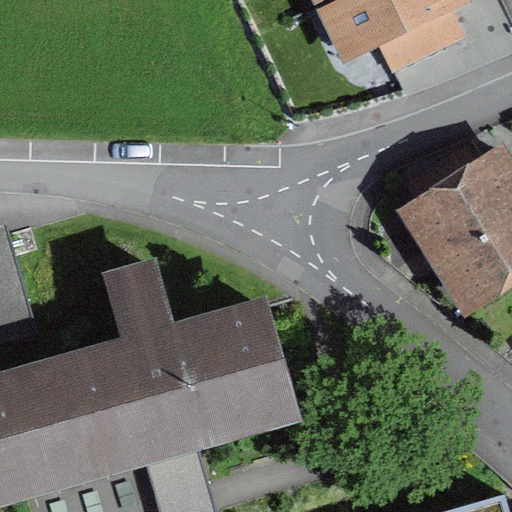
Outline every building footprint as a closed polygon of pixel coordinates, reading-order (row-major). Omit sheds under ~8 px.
[(318,0),(326,16),(358,0),(318,0)] [(358,0),(326,16),(349,64),(385,47),(397,71),(461,41),(447,11),(464,3),(462,0),(358,0)] [(511,162),(507,155),(410,219),(473,313),(511,287),(511,162)] [(6,229),(0,230),(0,335),(35,325),(6,229)] [(132,345),(0,384),(0,510),(308,418),(273,303),(183,330),(165,271),(115,286),(132,345)]
